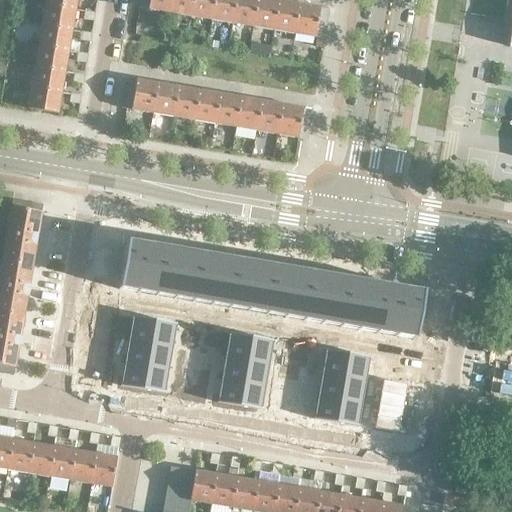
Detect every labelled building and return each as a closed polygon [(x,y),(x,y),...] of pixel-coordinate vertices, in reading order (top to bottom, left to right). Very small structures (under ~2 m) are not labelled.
[(74,10),(76,0),(45,0),(45,5),(74,10)] [(147,10),(149,2),(140,0),(138,8),(147,10)] [(168,13),(170,0),(148,0),(149,2),(147,10),(168,13)] [(189,17),(192,0),(170,0),(168,13),(189,17)] [(210,20),(213,0),(192,0),(189,17),(210,20)] [(231,24),(234,0),(213,0),(210,20),(231,24)] [(252,27),(256,0),(234,0),(231,24),(252,27)] [(272,31),(277,1),(269,0),(256,0),(252,27),(272,31)] [(293,34),(298,5),(277,1),(272,31),(293,34)] [(71,31),(74,10),(45,5),(41,26),(71,31)] [(317,23),(318,16),(319,8),(298,5),(293,34),(314,38),(315,30),(317,23)] [(327,18),(328,10),(319,8),(318,16),(327,18)] [(92,22),(94,14),(84,12),(83,20),(92,22)] [(325,25),(327,18),(318,16),(317,23),(325,25)] [(324,32),(325,25),(317,23),(315,30),(324,32)] [(67,52),(71,31),(41,26),(38,47),(67,52)] [(323,39),(324,32),(315,30),(314,38),(323,39)] [(89,42),(90,34),(81,33),(79,41),(89,42)] [(64,73),(67,52),(38,47),(34,68),(64,73)] [(85,63),(87,55),(77,54),(76,62),(85,63)] [(60,94),(64,73),(34,68),(31,89),(60,94)] [(82,84),(83,76),(74,74),(72,82),(82,84)] [(134,89),(135,81),(126,79),(125,87),(134,89)] [(151,114),(157,84),(135,81),(134,89),(133,95),(132,102),(130,110),(151,114)] [(172,117),(177,88),(157,84),(151,114),(172,117)] [(133,95),(134,89),(125,87),(124,94),(133,95)] [(193,121),(198,91),(177,88),(172,117),(193,121)] [(57,114),(60,94),(31,89),(27,109),(57,114)] [(214,124),(219,95),(198,91),(193,121),(214,124)] [(132,102),(133,95),(124,94),(123,101),(132,102)] [(78,105),(80,97),(70,95),(69,103),(78,105)] [(234,128),(240,98),(219,95),(214,124),(234,128)] [(255,132),(260,102),(240,98),(234,128),(255,132)] [(130,110),(132,102),(123,101),(121,109),(130,110)] [(276,135),(281,105),(260,102),(255,132),(276,135)] [(300,124),(301,117),(302,109),(281,105),(276,135),(297,139),(298,131),(300,124)] [(310,118),(311,111),(302,109),(301,117),(310,118)] [(308,125),(310,118),(301,117),(300,124),(308,125)] [(307,132),(308,125),(300,124),(298,131),(307,132)] [(306,140),(307,132),(298,131),(297,139),(306,140)] [(20,209),(22,202),(12,200),(10,208),(20,209)] [(30,211),(32,204),(22,202),(20,209),(30,211)] [(40,213),(42,205),(32,204),(30,211),(40,213)] [(30,211),(20,209),(10,208),(1,260),(32,265),(40,213),(30,211)] [(125,241),(117,289),(136,292),(137,286),(284,311),(283,317),(302,321),(303,314),(321,317),(319,324),(412,339),(420,292),(125,241)] [(0,312),(23,316),(32,265),(1,260),(0,268),(0,312)] [(14,368),(23,316),(0,312),(0,365),(4,367),(14,368)] [(131,317),(128,341),(164,347),(168,324),(131,317)] [(227,334),(223,357),(260,363),(264,340),(227,334)] [(128,341),(124,364),(161,370),(164,347),(128,341)] [(324,350),(320,373),(357,379),(360,356),(324,350)] [(223,357),(219,380),(256,386),(260,363),(223,357)] [(124,364),(120,387),(157,393),(161,370),(124,364)] [(13,376),(14,368),(4,367),(2,374),(13,376)] [(320,373),(316,396),(353,403),(357,379),(320,373)] [(219,380),(215,403),(252,409),(256,386),(219,380)] [(316,396),(312,419),(349,426),(353,403),(316,396)] [(13,431),(15,421),(7,420),(5,429),(13,431)] [(34,434),(36,425),(28,423),(26,433),(34,434)] [(55,438),(56,428),(48,427),(47,436),(55,438)] [(76,441),(77,432),(69,430),(68,440),(76,441)] [(96,445),(98,435),(90,434),(88,444),(96,445)] [(117,448),(119,439),(111,437),(109,447),(117,448)] [(0,469),(6,470),(11,441),(0,438),(0,469)] [(27,474),(32,444),(11,441),(6,470),(27,474)] [(48,477),(53,448),(32,444),(27,474),(48,477)] [(69,481),(74,451),(53,448),(48,477),(69,481)] [(90,484),(95,455),(74,451),(69,481),(90,484)] [(217,465),(218,456),(210,454),(209,464),(217,465)] [(111,488),(116,458),(95,455),(90,484),(111,488)] [(237,469),(239,459),(231,458),(229,467),(237,469)] [(258,472),(260,463),(252,461),(250,471),(258,472)] [(279,476),(280,466),(272,465),(271,474),(279,476)] [(191,485),(194,472),(169,468),(167,481),(191,485)] [(300,479),(301,470),(293,468),(292,478),(300,479)] [(210,505),(215,475),(194,472),(191,485),(189,498),(189,501),(190,501),(210,505)] [(320,483),(322,473),(314,472),(312,481),(320,483)] [(231,508),(236,479),(215,475),(210,505),(231,508)] [(341,486),(343,477),(335,475),(333,485),(341,486)] [(251,511),(256,482),(236,479),(231,508),(251,511)] [(362,490),(363,480),(356,479),(354,488),(362,490)] [(189,498),(191,485),(167,481),(164,494),(189,498)] [(252,511),(272,511),(277,486),(256,482),(251,511),(252,511)] [(383,493),(384,484),(376,482),(375,492),(383,493)] [(294,511),(298,489),(277,486),(272,511),(294,511)] [(404,497),(406,487),(398,486),(396,496),(404,497)] [(315,511),(319,493),(298,489),(294,511),(315,511)] [(336,511),(339,496),(319,493),(315,511),(336,511)] [(188,511),(190,501),(189,501),(189,498),(164,494),(162,507),(188,511)] [(358,511),(360,500),(339,496),(336,511),(358,511)] [(379,511),(381,503),(360,500),(358,511),(379,511)] [(401,511),(402,507),(381,503),(379,511),(401,511)]
